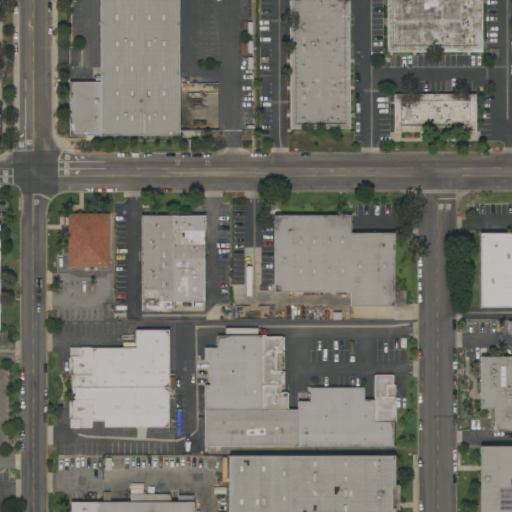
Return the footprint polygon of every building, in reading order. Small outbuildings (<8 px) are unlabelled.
[(69,136),(69,82),(95,82),(95,78),(100,78),(100,0),(178,0),(179,135),(69,136)] [(289,0),(349,0),(349,129),(290,129),(289,0)] [(387,52),(387,0),(482,0),(482,52),(387,52)] [(475,94),(476,132),(394,132),(394,104),(392,104),(392,102),(394,102),(394,94),(475,94)] [(67,267),(67,214),(109,214),(109,267),(67,267)] [(141,216),(189,216),(189,214),(206,214),(206,229),(204,229),(204,301),(173,302),(173,311),(141,311),(141,216)] [(274,216),(350,215),(350,234),(393,233),(394,306),(350,307),(350,292),(317,292),(317,295),(304,295),(304,296),(291,296),(291,292),(274,292),(274,216)] [(511,308),(480,308),(480,234),(511,234),(511,308)] [(80,428),(70,428),(70,419),(69,419),(68,401),(72,401),(71,376),(69,376),(68,357),(69,357),(69,348),(91,347),(91,350),(135,349),(135,326),(159,325),(159,331),(168,330),(168,374),(174,374),(175,388),(168,388),(169,427),(144,428),(144,433),(131,433),(131,427),(104,427),(104,421),(92,421),(92,428),(80,428)] [(209,360),(204,360),(204,348),(217,348),(217,336),(261,336),(261,335),(265,335),(265,337),(282,337),(284,337),(284,350),(281,350),(281,372),(284,372),(284,384),(281,384),(281,393),(281,392),(287,392),(287,394),(288,394),(288,396),(287,396),(287,409),(297,409),(297,402),(310,402),(310,388),(364,388),(364,400),(374,400),(374,375),(393,375),(393,385),(395,385),(395,398),(396,398),(396,422),(393,422),(393,447),(215,446),(215,453),(207,453),(207,447),(204,447),(204,386),(209,386),(209,360)] [(511,357),(511,431),(495,431),(495,410),(480,410),(480,357),(511,357)] [(350,455),(350,447),(329,447),(329,455),(350,455)] [(511,511),(511,447),(480,447),(480,511),(511,511)] [(229,511),(229,456),(394,456),(394,485),(399,485),(399,510),(394,510),(394,511),(229,511)] [(193,511),(70,511),(70,503),(130,503),(130,495),(169,495),(172,502),(193,502),(193,511)]
